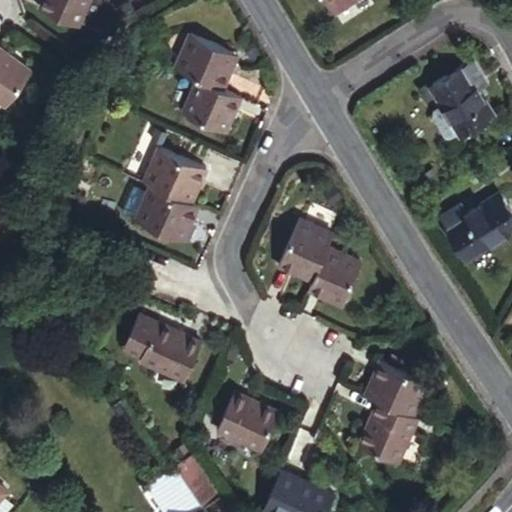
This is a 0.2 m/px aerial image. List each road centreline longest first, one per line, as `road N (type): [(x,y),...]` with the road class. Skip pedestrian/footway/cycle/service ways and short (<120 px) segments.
road 1 (unclassified): [(320,94),(511,402)]
road 2 (residential): [(320,94),(292,118),(222,251),(231,288),(305,351)]
road 3 (residential): [(511,51),(493,28),(461,13),(423,26),(320,94)]
